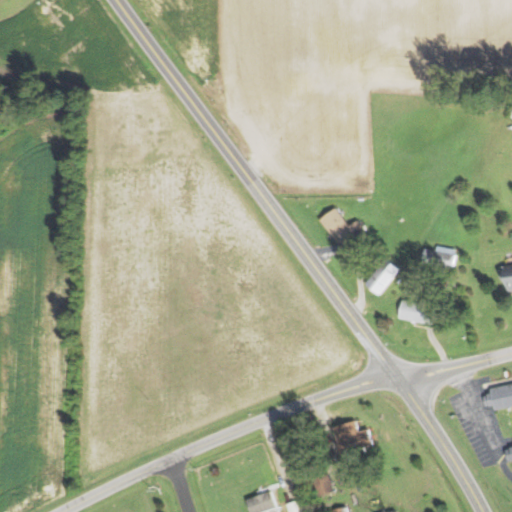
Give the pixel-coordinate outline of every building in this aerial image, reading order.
[(352,225),(338,208),(323,220),(345,249),(369,231),(360,220),(352,225)] [(438,250),(428,248),(424,264),(455,271),(459,250),(439,245),(438,250)] [(368,284),(382,295),(402,268),(388,258),(368,284)] [(403,320),(436,324),(439,305),(405,301),(403,320)] [(511,385),(491,390),(494,402),(497,401),(499,409),(511,406),(511,445),(504,447),(507,460),(508,464),(511,463),(511,385)] [(355,422),(359,433),(368,430),(373,445),(361,449),(362,455),(346,460),(345,455),(342,456),(334,428),(355,422)] [(329,473),(336,492),(320,497),(313,478),(329,473)] [(272,490),(278,507),(263,511),(249,511),(246,499),(272,490)] [(287,503),(289,511),(302,511),(300,502),(299,500),(287,503)]
